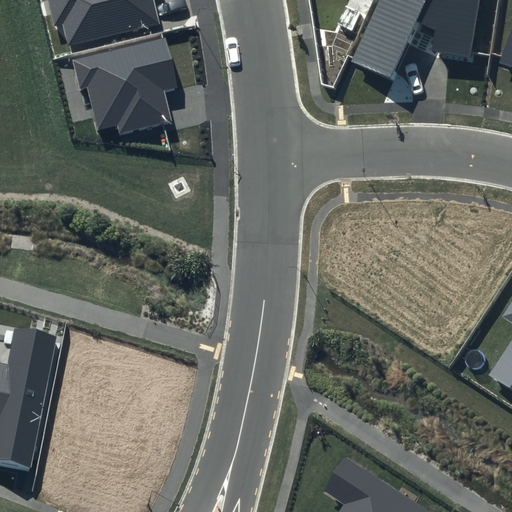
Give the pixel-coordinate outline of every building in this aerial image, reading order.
[(49,0),(55,25),(62,23),(68,47),(159,24),(153,0),(49,0)] [(479,0),(380,0),(351,62),(392,78),(417,21),(435,29),(432,51),(470,57),(479,0)] [(511,32),(501,63),(511,66),(511,32)] [(165,37),(72,60),(80,89),(87,87),(98,130),(117,125),(120,137),(173,123),(165,92),(179,89),(165,37)] [(511,300),(502,316),(511,322),(511,339),(489,374),(511,388),(511,300)] [(57,337),(13,329),(6,363),(0,362),(0,466),(31,472),(57,337)] [(429,511),(345,458),(324,491),(345,504),(339,511),(429,511)]
